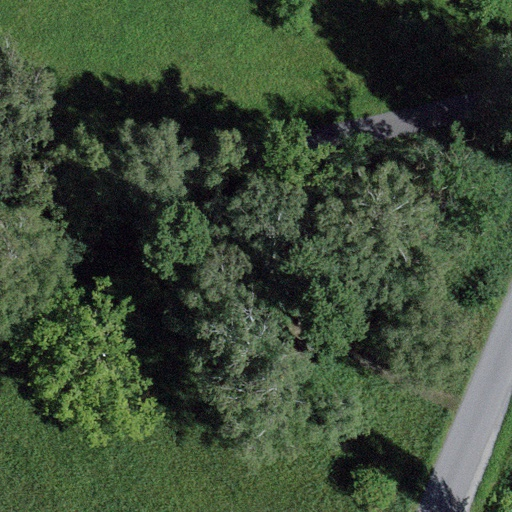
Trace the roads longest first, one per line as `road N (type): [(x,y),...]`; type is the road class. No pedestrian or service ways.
road 1 (residential): [(511,107),(0,189)]
road 2 (residential): [(511,341),(440,511)]
